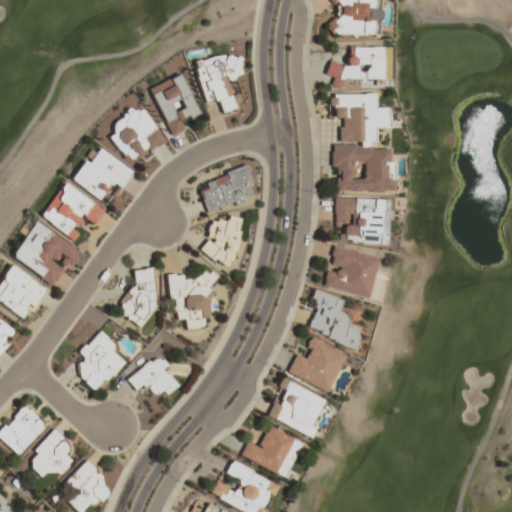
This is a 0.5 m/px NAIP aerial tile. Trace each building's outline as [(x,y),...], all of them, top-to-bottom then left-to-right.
[(376,37),(377,0),(326,0),(325,34),(376,37)] [(381,47),(345,47),(345,64),(326,64),(326,88),(340,88),(341,80),(381,81),(381,47)] [(201,103),(215,99),(218,114),(235,110),(228,80),(242,76),(236,52),(192,62),(201,103)] [(179,74),(147,87),(167,137),(182,130),(178,120),(195,113),(179,74)] [(390,192),(389,148),(374,149),(373,129),(384,128),(384,108),(373,108),(373,95),(328,96),(328,120),(337,120),(338,146),(329,146),(330,193),(390,192)] [(164,141),(134,104),(108,126),(113,131),(106,137),(126,162),(137,153),(142,159),(164,141)] [(131,172),(92,146),(69,180),(105,206),(115,191),(117,193),(131,172)] [(204,213),(254,197),(244,167),(203,179),(206,190),(198,192),(204,213)] [(103,210),(61,182),(37,218),(70,240),(83,220),(92,226),(103,210)] [(387,199),(331,199),(331,231),(341,231),(340,244),(386,245),(387,199)] [(215,219),(195,251),(220,267),(247,227),(228,215),(222,224),(215,219)] [(8,260),(52,286),(76,248),(32,221),(8,260)] [(377,258),(331,246),(320,287),(366,299),(377,258)] [(44,290),(9,265),(0,277),(0,305),(21,321),(44,290)] [(148,269),(130,270),(132,289),(117,290),(120,325),(154,322),(148,269)] [(167,276),(169,321),(182,320),(183,330),(200,329),(199,320),(210,320),(207,275),(182,277),(182,275),(167,276)] [(341,301),(318,292),(302,330),(352,349),(359,334),(342,328),(347,317),(337,313),(341,301)] [(0,347),(12,336),(0,324),(0,347)] [(82,359),(70,372),(92,393),(121,362),(109,351),(114,346),(97,330),(75,353),(82,359)] [(344,355),(311,338),(301,358),(293,354),(283,374),(325,394),(344,355)] [(143,386),(153,401),(177,385),(157,356),(124,379),(133,392),(143,386)] [(325,399),(281,379),(263,418),(307,439),(325,399)] [(0,425),(0,442),(14,456),(44,426),(22,404),(0,425)] [(236,456),(281,479),(300,442),(266,424),(255,445),(245,440),(236,456)] [(28,453),(33,458),(25,467),(38,478),(46,470),(54,477),(70,460),(61,453),(68,445),(50,429),(28,453)] [(278,485),(230,459),(222,473),(237,482),(232,491),(214,480),(206,495),(236,511),(267,511),(268,511),(261,507),(267,495),(271,497),(278,485)] [(62,483),(72,493),(63,503),(72,511),(83,511),(103,492),(95,484),(101,478),(83,460),(62,483)] [(0,511),(5,511),(10,505),(0,496),(0,511)] [(224,511),(206,503),(201,511),(224,511)]
